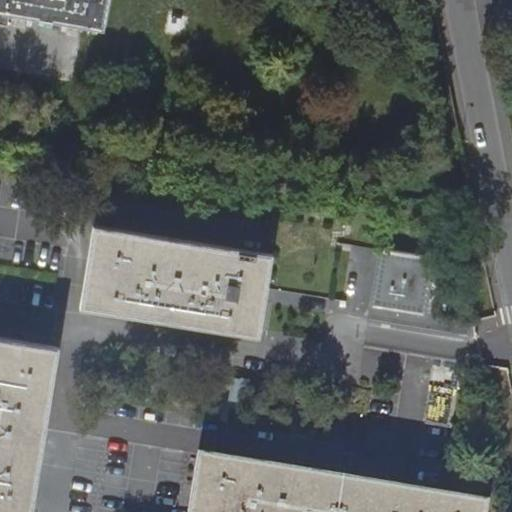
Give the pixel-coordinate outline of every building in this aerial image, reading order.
[(121,0),(3,0),(0,21),(0,25),(19,28),(21,19),(116,33),(121,0)] [(266,264),(96,235),(84,304),(255,333),(263,285),(266,264)] [(426,319),(437,262),(382,251),(370,310),(426,319)] [(0,511),(28,511),(56,355),(0,344),(0,511)] [(481,511),(482,511),(201,464),(192,511),(481,511)]
